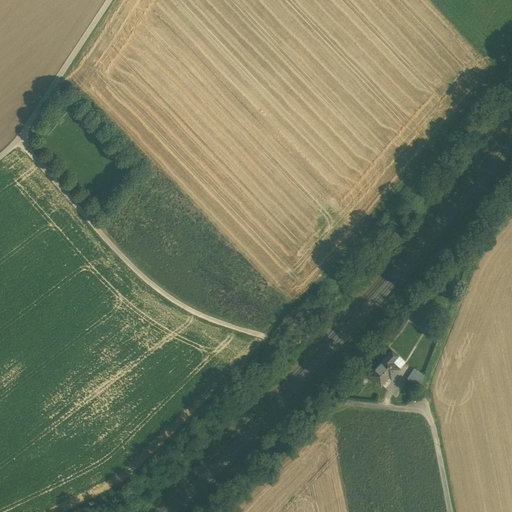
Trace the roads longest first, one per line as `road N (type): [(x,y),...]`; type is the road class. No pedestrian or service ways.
road 1 (track): [(18,142),(168,296),(267,341)]
road 2 (track): [(416,409),(477,255),(511,210)]
road 3 (track): [(348,403),(424,412),(450,511)]
road 4 (track): [(109,0),(18,142)]
